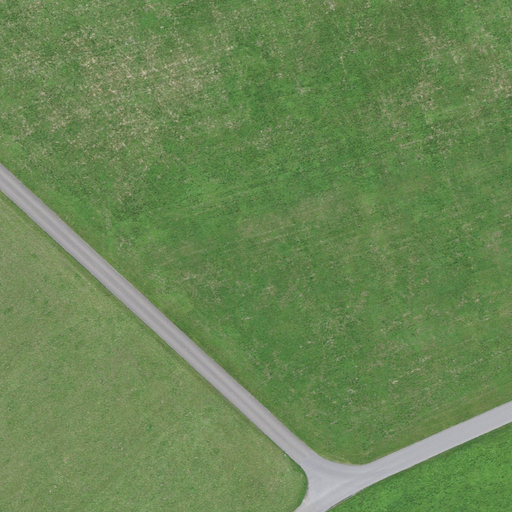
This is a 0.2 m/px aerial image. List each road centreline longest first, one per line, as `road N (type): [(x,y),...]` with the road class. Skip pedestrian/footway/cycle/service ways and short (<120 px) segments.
road 1 (residential): [(0,179),(337,491)]
road 2 (unclassified): [(337,491),(511,416)]
